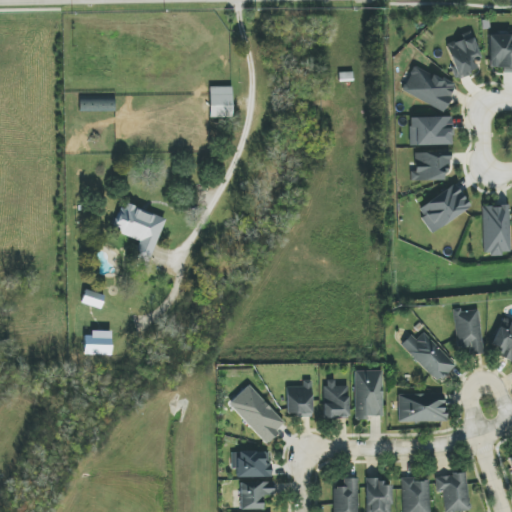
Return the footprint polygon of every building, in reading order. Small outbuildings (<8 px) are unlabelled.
[(511,33),(488,34),(489,67),(502,67),(502,73),(511,72),(511,33)] [(445,46),(457,79),(477,72),(473,62),(480,60),(472,36),(445,46)] [(443,112),(456,86),(414,66),(401,92),(443,112)] [(231,87),(209,87),(210,118),(232,118),(231,87)] [(410,146),(451,145),(450,117),(409,118),(410,146)] [(411,153),(412,182),(447,181),(446,153),(411,153)] [(470,208),(454,184),(416,209),(431,233),(470,208)] [(165,219),(123,202),(112,230),(139,241),(133,257),(148,263),(165,219)] [(483,255),(510,254),(508,206),(481,207),(483,255)] [(104,296),(85,290),(81,303),(100,309),(104,296)] [(452,312),(456,349),(469,348),(469,355),(483,354),(478,309),(452,312)] [(497,327),(490,345),(500,349),(498,357),(511,362),(511,322),(510,322),(506,330),(497,327)] [(400,345),(437,383),(455,366),(424,332),(415,340),(411,335),(400,345)] [(84,333),(83,355),(110,355),(110,333),(84,333)] [(382,416),(382,371),(354,371),(354,421),(367,420),(367,417),(382,416)] [(286,414),(296,414),(296,417),(312,417),(311,381),(301,381),(301,387),(286,387),(286,414)] [(348,418),(347,386),(334,387),(334,381),(322,381),(323,419),(348,418)] [(265,442),(284,425),(248,386),(237,397),(244,405),(236,412),(265,442)] [(444,394),(398,395),(398,423),(444,422),(444,394)] [(271,477),(270,464),(263,464),(263,452),(232,452),(233,469),(236,469),(236,478),(271,477)] [(435,477),(436,492),(442,492),(443,511),(464,511),(470,511),(466,474),(435,477)] [(402,511),(429,511),(429,481),(412,482),(412,478),(401,478),(402,511)] [(357,511),(357,479),(343,479),(343,487),(332,488),(332,511),(357,511)] [(369,511),(390,511),(391,486),(383,486),(383,480),(365,479),(365,506),(370,506),(369,511)] [(262,510),(262,496),(273,495),(273,482),(240,483),(241,510),(262,510)]
